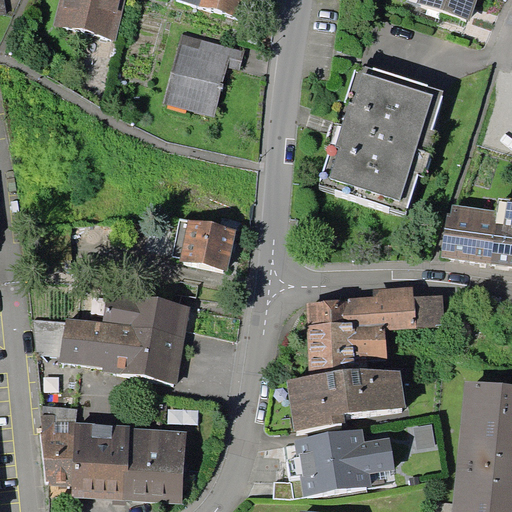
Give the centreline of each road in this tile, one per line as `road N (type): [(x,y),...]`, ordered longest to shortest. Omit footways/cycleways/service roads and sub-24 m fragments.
road 1 (residential): [(268,276),(277,128),(297,0)]
road 2 (residential): [(210,511),(249,422),(268,276)]
road 3 (residential): [(268,276),(426,279),(511,290)]
